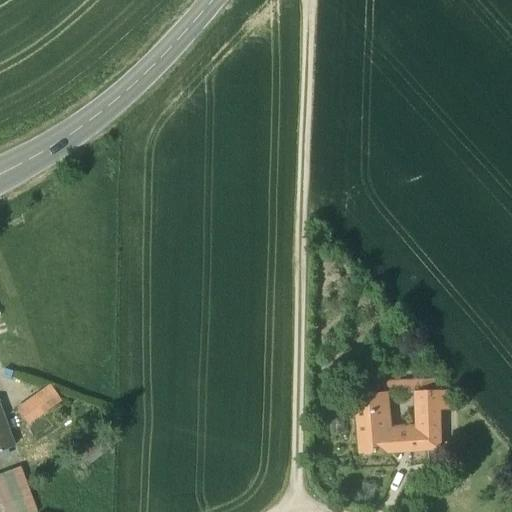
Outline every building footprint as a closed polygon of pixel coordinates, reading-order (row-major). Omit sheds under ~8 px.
[(389,385),(389,394),(419,393),(419,392),(439,392),(439,381),(405,382),(405,385),(389,385)] [(54,387),(17,409),(26,424),(63,403),(54,387)] [(419,393),(420,427),(397,428),(398,451),(441,448),(440,409),(453,409),(453,391),(439,392),(419,392),(419,393)] [(397,428),(386,429),(383,394),(357,396),(361,454),(388,451),(398,451),(397,428)] [(0,451),(12,447),(0,413),(0,451)] [(100,435),(72,457),(83,470),(110,448),(100,435)] [(0,511),(36,511),(20,468),(0,475),(0,511)]
